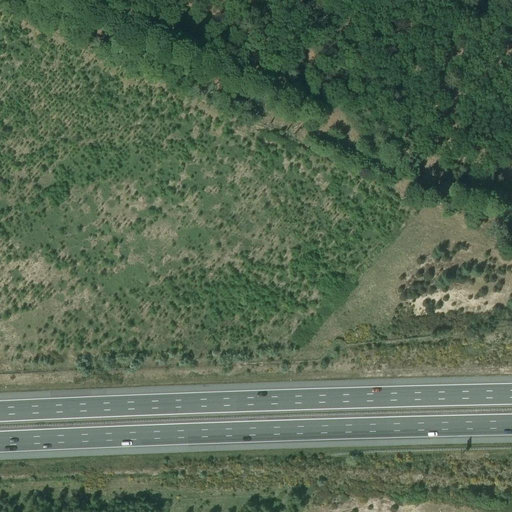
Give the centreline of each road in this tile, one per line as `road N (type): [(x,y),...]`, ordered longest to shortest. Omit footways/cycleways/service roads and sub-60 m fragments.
road 1 (track): [(511,161),(485,202),(466,205),(42,0)]
road 2 (motorway): [(511,394),(0,413)]
road 3 (motorway): [(0,443),(511,425)]
